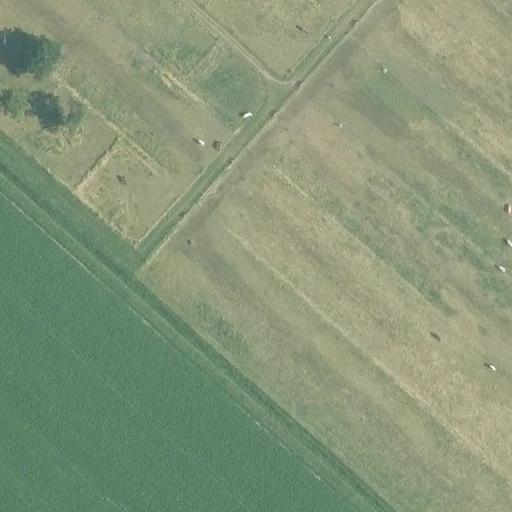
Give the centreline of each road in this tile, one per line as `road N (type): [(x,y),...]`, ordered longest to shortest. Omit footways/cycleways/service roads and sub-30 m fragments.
road 1 (track): [(0,144),(130,260),(360,0)]
road 2 (track): [(279,90),(179,0)]
